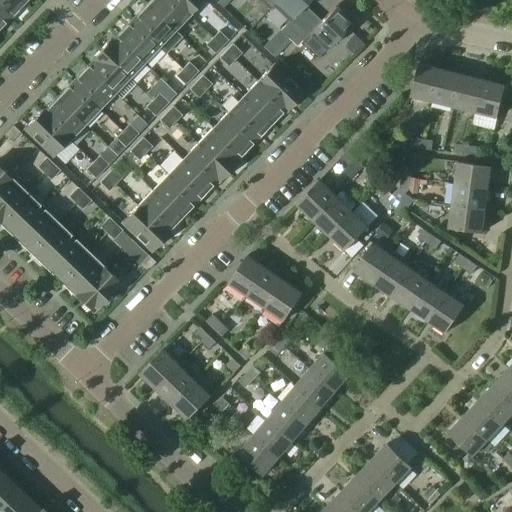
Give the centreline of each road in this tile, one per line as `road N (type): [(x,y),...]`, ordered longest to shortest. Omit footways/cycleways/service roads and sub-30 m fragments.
road 1 (residential): [(240,210),(416,24)]
road 2 (residential): [(83,373),(240,210)]
road 3 (residential): [(420,347),(240,210)]
road 4 (residential): [(230,511),(83,373)]
road 5 (residential): [(0,101),(95,0)]
road 6 (residential): [(0,416),(98,511)]
road 7 (residential): [(278,511),(371,413)]
road 8 (residential): [(467,371),(500,332),(511,249)]
